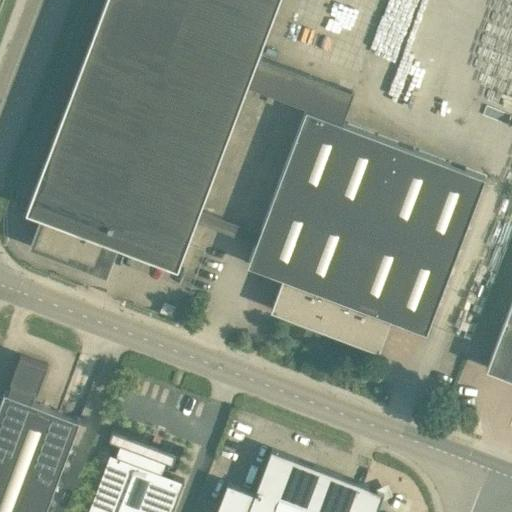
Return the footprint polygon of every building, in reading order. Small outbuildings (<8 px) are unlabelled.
[(105,0),(27,207),(45,214),(34,244),(69,257),(70,253),(96,263),(106,237),(178,265),(278,0),(105,0)] [(200,208),(195,220),(255,243),(247,263),(283,277),(271,308),(304,321),(379,349),(389,321),(391,317),(400,321),(427,331),(431,321),(486,175),(342,120),(353,90),(258,54),(247,84),(306,107),(259,231),(200,208)] [(511,299),(486,367),(511,376),(511,299)] [(5,390),(0,402),(0,511),(44,511),(80,418),(32,400),(35,390),(37,391),(47,364),(20,354),(10,381),(12,381),(8,391),(5,390)] [(121,441),(116,453),(110,451),(87,511),(171,511),(184,478),(162,470),(167,458),(173,460),(176,450),(161,445),(158,453),(146,449),(149,440),(113,427),(109,436),(121,441)] [(228,481),(215,511),(376,511),(385,491),(272,447),(255,491),(228,481)]
